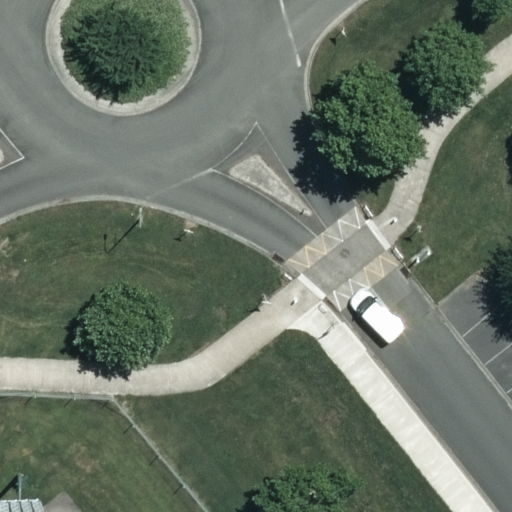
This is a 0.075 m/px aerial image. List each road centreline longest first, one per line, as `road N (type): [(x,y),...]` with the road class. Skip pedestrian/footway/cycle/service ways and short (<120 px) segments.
road 1 (residential): [(217,119),(344,258),(511,469)]
road 2 (unclassified): [(217,119),(190,142),(120,160),(53,137),(28,111)]
road 3 (unclassified): [(240,0),(248,48),(238,86),(217,119)]
